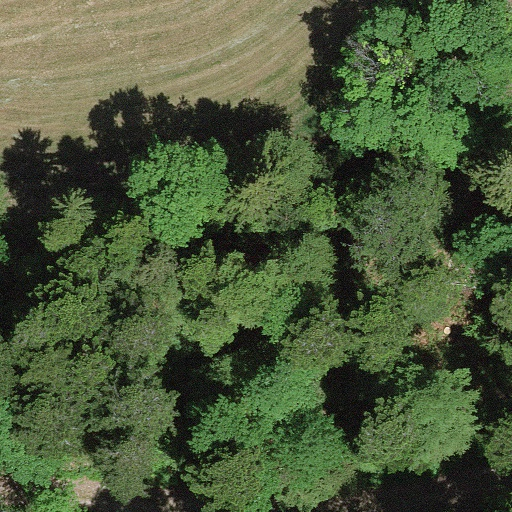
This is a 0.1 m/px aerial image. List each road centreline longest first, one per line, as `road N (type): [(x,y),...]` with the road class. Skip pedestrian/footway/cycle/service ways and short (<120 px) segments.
road 1 (track): [(0,493),(257,511)]
road 2 (track): [(260,511),(511,482)]
